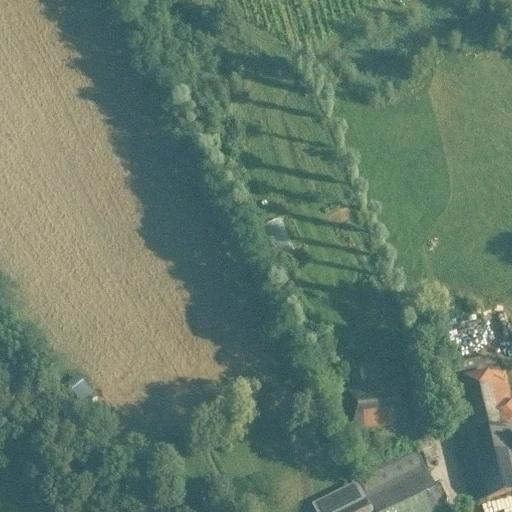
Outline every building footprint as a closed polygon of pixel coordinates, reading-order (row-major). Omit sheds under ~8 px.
[(511,409),(504,375),(448,388),(476,506),(511,497),(511,409)] [(403,385),(345,393),(350,432),(409,424),(403,385)] [(446,511),(419,454),(358,483),(372,511),(446,511)] [(153,472),(147,463),(130,474),(136,484),(153,472)] [(372,511),(358,483),(312,506),(315,511),(372,511)]
